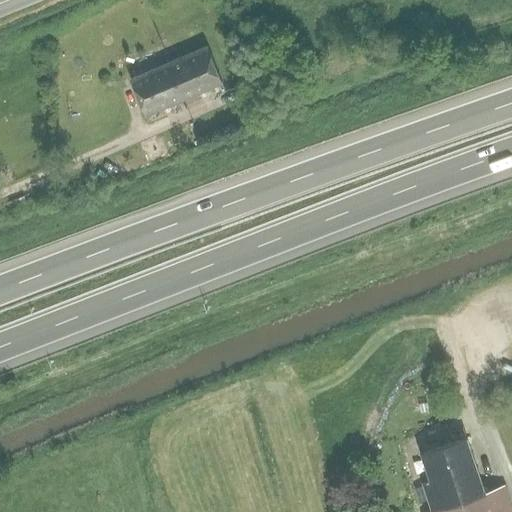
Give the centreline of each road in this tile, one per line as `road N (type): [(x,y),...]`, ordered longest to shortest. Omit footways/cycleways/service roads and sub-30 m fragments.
road 1 (motorway): [(0,345),(511,153)]
road 2 (motorway): [(511,104),(0,294)]
road 3 (unknown): [(322,343),(0,471)]
